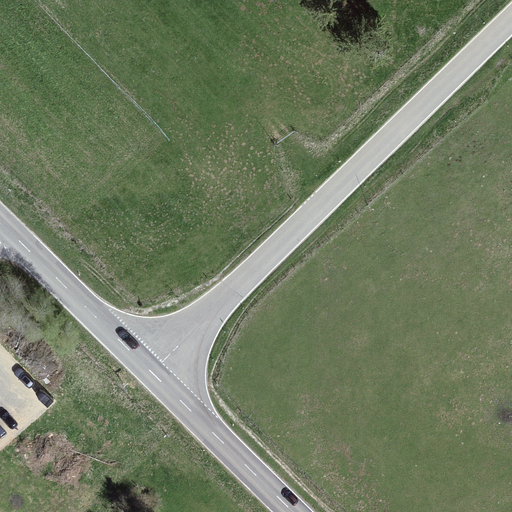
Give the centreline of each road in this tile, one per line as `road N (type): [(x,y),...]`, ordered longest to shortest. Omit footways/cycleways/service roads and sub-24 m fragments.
road 1 (tertiary): [(511,20),(149,370)]
road 2 (secondary): [(0,223),(149,370)]
road 3 (secondary): [(149,370),(290,511)]
